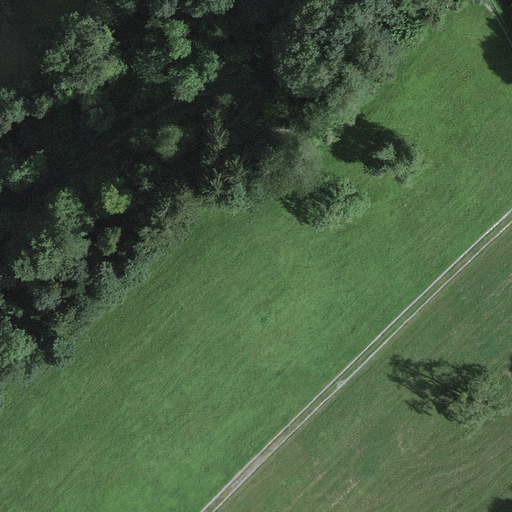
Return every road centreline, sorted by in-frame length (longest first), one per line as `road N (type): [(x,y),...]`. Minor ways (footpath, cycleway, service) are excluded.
road 1 (track): [(511,214),(206,511)]
road 2 (track): [(0,201),(130,120),(180,99)]
